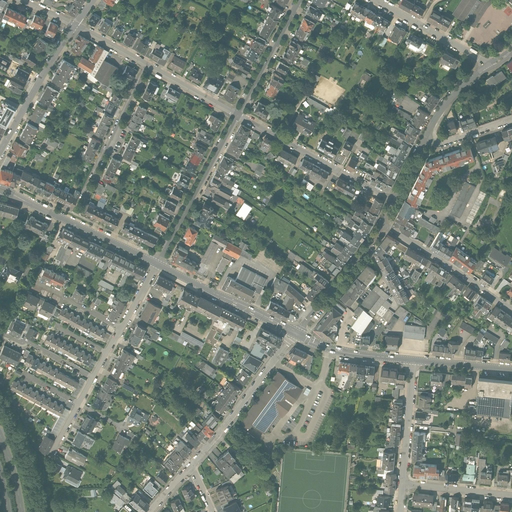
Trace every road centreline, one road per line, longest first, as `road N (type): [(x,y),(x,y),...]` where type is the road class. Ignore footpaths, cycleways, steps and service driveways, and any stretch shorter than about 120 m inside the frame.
road 1 (residential): [(394,201),(236,115)]
road 2 (secondary): [(0,187),(157,264)]
road 3 (residential): [(296,333),(188,468)]
road 4 (residential): [(236,115),(157,264)]
road 5 (residential): [(381,224),(511,309)]
road 6 (secondary): [(157,264),(296,333)]
road 7 (tertiary): [(0,153),(75,24)]
road 8 (residential): [(147,65),(84,192)]
road 9 (residential): [(374,0),(487,69)]
road 10 (residential): [(300,0),(236,115)]
road 11 (residential): [(413,360),(402,484)]
road 12 (secondary): [(296,333),(329,348),(413,360)]
